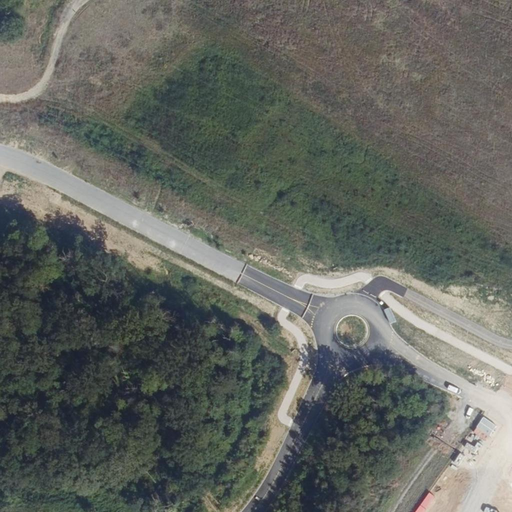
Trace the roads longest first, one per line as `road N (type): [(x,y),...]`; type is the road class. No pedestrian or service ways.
road 1 (unclassified): [(351,361),(375,350),(382,334),(366,304),(349,301),(329,311),(322,323),(327,348)]
road 2 (unclassified): [(255,511),(320,388)]
